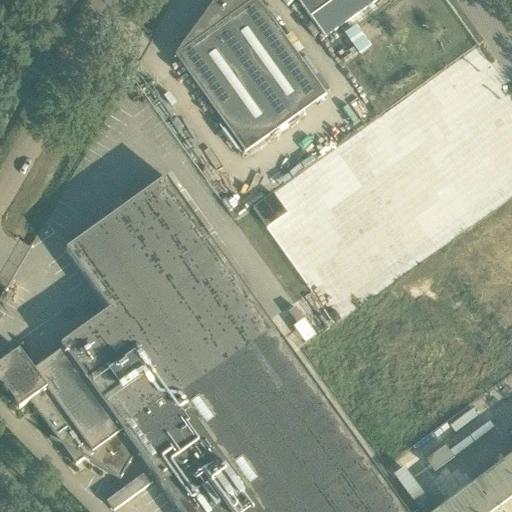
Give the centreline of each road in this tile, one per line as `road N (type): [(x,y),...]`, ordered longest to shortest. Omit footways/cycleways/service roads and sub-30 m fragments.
road 1 (unknown): [(120,0),(232,163),(245,164),(317,131),(342,99),(272,0)]
road 2 (unclassified): [(0,185),(118,0)]
